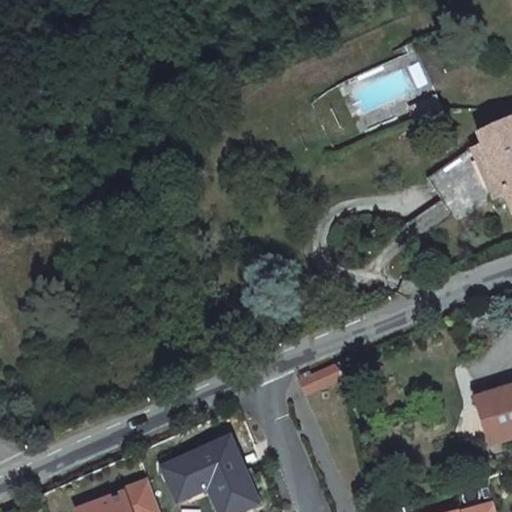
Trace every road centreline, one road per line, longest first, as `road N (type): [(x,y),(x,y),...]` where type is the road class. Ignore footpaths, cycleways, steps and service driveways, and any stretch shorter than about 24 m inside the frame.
road 1 (unclassified): [(259,375),(511,270)]
road 2 (unclassified): [(37,475),(259,375)]
road 3 (residential): [(259,375),(317,511)]
